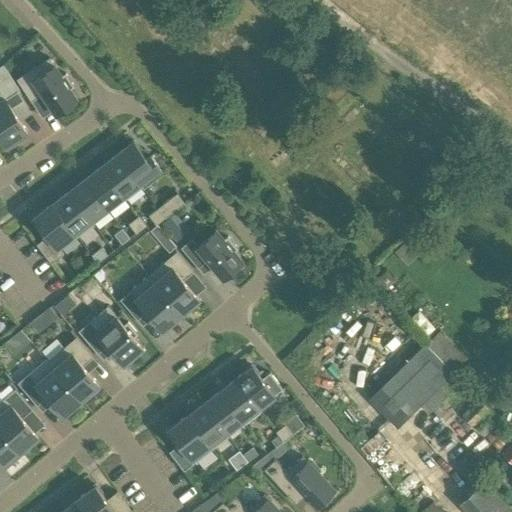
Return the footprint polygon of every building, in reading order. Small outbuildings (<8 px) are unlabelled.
[(17,78),(31,101),(43,93),(54,110),(56,113),(77,99),(70,89),(74,87),(65,73),(61,76),(49,57),(17,78)] [(23,134),(27,132),(11,107),(23,99),(17,91),(6,98),(0,89),(0,135),(6,145),(10,142),(12,145),(25,137),(23,134)] [(147,158),(134,141),(117,154),(142,186),(143,186),(140,182),(160,167),(151,155),(147,158)] [(142,186),(117,154),(101,166),(126,199),(142,186)] [(126,199),(101,166),(84,179),(107,208),(122,196),(125,199),(126,199)] [(107,208),(84,179),(68,191),(93,224),(94,223),(91,219),(107,208)] [(93,224),(68,191),(53,203),(52,202),(52,203),(77,236),(93,224)] [(165,217),(185,202),(177,192),(158,207),(165,217)] [(57,245),(74,233),(77,237),(77,236),(52,203),(34,216),(48,235),(36,243),(51,262),(63,253),(57,245)] [(149,230),(165,217),(158,207),(157,206),(141,219),(146,225),(149,230)] [(174,211),(163,220),(178,238),(189,230),(174,211)] [(136,232),(146,225),(141,219),(138,215),(128,222),(136,232)] [(165,234),(157,224),(150,230),(158,240),(165,234)] [(121,244),(129,238),(121,228),(113,234),(121,244)] [(181,246),(198,267),(208,259),(223,277),(227,274),(229,276),(241,267),(238,264),(242,261),(234,251),(238,248),(227,236),(224,239),(216,229),(198,245),(192,237),(181,246)] [(417,231),(396,251),(407,263),(428,243),(417,231)] [(101,248),(92,255),(97,262),(107,255),(101,248)] [(176,251),(148,275),(181,313),(184,311),(186,313),(198,303),(195,301),(199,298),(183,280),(193,271),(176,251)] [(100,283),(103,279),(104,273),(101,269),(93,275),(100,283)] [(120,299),(137,319),(147,311),(162,329),(166,326),(168,328),(180,319),(178,316),(181,313),(148,275),(120,299)] [(78,330),(97,353),(107,344),(123,362),(127,359),(129,362),(141,352),(138,349),(142,346),(134,337),(138,334),(127,321),(123,325),(107,305),(78,330)] [(57,317),(50,308),(44,312),(52,321),(57,317)] [(439,330),(425,344),(452,371),(466,359),(439,330)] [(46,358),(80,399),(83,396),(86,399),(97,389),(95,386),(98,383),(83,365),(93,357),(76,337),(48,360),(46,358)] [(425,344),(425,343),(369,398),(398,427),(453,372),(452,371),(425,344)] [(17,382),(37,405),(47,396),(62,414),(66,411),(68,414),(79,404),(77,401),(80,399),(46,358),(17,382)] [(252,365),(235,378),(261,411),(261,410),(258,407),(278,391),(269,379),(265,382),(252,365)] [(6,376),(0,381),(0,399),(15,387),(6,376)] [(261,411),(235,378),(219,390),(244,423),(261,411)] [(15,389),(0,401),(0,427),(19,451),(22,448),(25,451),(36,441),(34,438),(37,435),(22,417),(32,409),(15,389)] [(244,423),(219,390),(203,403),(228,436),(229,435),(226,431),(241,420),(244,424),(244,423)] [(461,415),(472,426),(489,410),(477,399),(461,415)] [(305,408),(298,400),(292,405),(298,413),(305,408)] [(228,436),(203,403),(187,415),(187,414),(186,415),(212,448),(228,436)] [(212,448),(186,415),(168,428),(179,443),(169,451),(184,470),(212,448)] [(285,424),(276,431),(283,441),(293,433),(285,424)] [(0,464),(1,466),(5,463),(7,466),(19,456),(16,453),(19,451),(0,427),(0,464)] [(276,446),(283,441),(279,435),(272,440),(276,446)] [(511,461),(511,443),(503,452),(511,461)] [(248,461),(257,453),(252,447),(243,454),(248,461)] [(264,468),(275,458),(278,456),(272,449),(253,464),(261,472),(264,469),(264,468)] [(240,467),(248,461),(243,454),(241,453),(234,459),(240,467)] [(286,470),(275,458),(264,468),(296,503),(306,495),(316,506),(334,490),(317,472),(320,470),(312,462),(310,464),(302,456),(286,470)] [(511,511),(511,510),(483,480),(482,480),(459,503),(467,511),(511,511)] [(77,498),(87,511),(128,511),(131,510),(117,491),(106,499),(95,484),(77,498)] [(211,511),(222,502),(214,494),(203,503),(211,511)] [(222,502),(230,511),(279,511),(263,494),(248,509),(235,495),(225,504),(223,502),(222,502)] [(87,511),(77,498),(77,499),(62,511),(87,511)] [(222,502),(211,511),(230,511),(222,502)]
